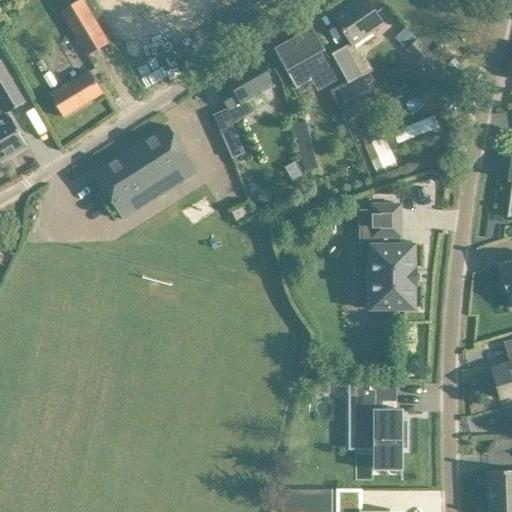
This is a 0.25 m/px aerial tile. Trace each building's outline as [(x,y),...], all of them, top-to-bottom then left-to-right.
[(79,0),(61,11),(87,56),(108,43),(81,0),(79,0)] [(110,9),(96,19),(124,67),(144,54),(148,60),(192,32),(171,0),(168,0),(123,29),(110,9)] [(358,0),(333,17),(352,46),(383,24),(367,0),(358,0)] [(362,76),(345,46),(331,54),(332,55),(328,57),(324,50),(325,50),(312,27),(274,48),(286,71),(287,70),(289,74),(288,74),(296,89),(312,80),(311,78),(316,75),(317,77),(337,66),(347,83),(362,76)] [(415,63),(415,64),(440,90),(453,77),(416,39),(404,49),(416,62),(415,63)] [(246,100),(272,85),(257,58),(226,76),(232,87),(220,94),(235,121),(253,111),(246,100)] [(25,102),(0,61),(0,160),(27,145),(10,116),(9,116),(7,113),(25,102)] [(50,95),(63,117),(103,93),(89,71),(50,95)] [(346,113),(348,117),(370,107),(367,100),(373,97),(363,77),(337,89),(347,109),(348,109),(349,112),(346,113)] [(291,123),(303,169),(315,166),(303,120),(291,123)] [(358,130),(363,142),(379,134),(374,123),(358,130)] [(198,172),(167,124),(93,173),(115,208),(172,172),(180,184),(198,172)] [(233,127),(221,133),(232,158),(244,153),(233,127)] [(364,146),(377,175),(397,166),(384,137),(364,146)] [(218,206),(244,198),(239,180),(227,184),(226,181),(212,186),(218,206)] [(414,269),(414,245),(396,245),(396,237),(400,237),(400,205),(372,205),(372,211),(360,211),(360,245),(354,245),(355,266),(370,266),(371,309),(414,309),(414,285),(416,285),(416,280),(415,280),(415,273),(416,273),(416,269),(414,269)] [(246,206),(232,213),(236,221),(250,215),(246,206)] [(511,259),(499,264),(504,281),(503,281),(507,291),(508,291),(511,304),(511,259)] [(511,339),(503,342),(510,362),(491,368),(500,398),(511,394),(511,339)] [(383,382),(348,382),(348,450),(372,450),(372,470),(403,470),(403,450),(408,450),(408,419),(403,419),(403,409),(382,409),(382,398),(383,398),(383,382)] [(329,383),(315,383),(315,393),(329,393),(329,383)] [(511,511),(511,470),(488,472),(490,511),(511,511)] [(331,511),(332,489),(282,489),(282,511),(331,511)]
